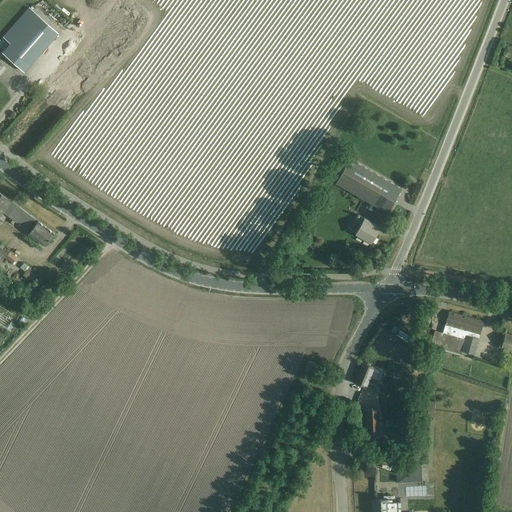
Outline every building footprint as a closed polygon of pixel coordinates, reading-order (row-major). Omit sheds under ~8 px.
[(19,0),(13,8),(19,13),(26,5),(19,0)] [(68,112),(112,63),(149,21),(126,0),(119,0),(41,88),(68,112)] [(30,8),(0,41),(0,51),(25,73),(59,34),(30,8)] [(402,189),(349,159),(345,167),(337,162),(333,170),(328,179),(336,183),(335,184),(388,214),(402,189)] [(27,231),(31,226),(36,220),(0,192),(0,216),(3,213),(27,231)] [(371,243),(380,228),(358,215),(354,222),(361,226),(356,234),(371,243)] [(38,222),(29,234),(45,247),(54,234),(38,222)] [(0,257),(3,260),(5,258),(13,265),(18,259),(10,252),(0,245),(0,257)] [(39,275),(30,268),(24,275),(34,282),(39,275)] [(435,331),(431,342),(475,354),(484,322),(449,312),(443,333),(435,331)] [(13,331),(0,322),(0,333),(8,339),(13,331)] [(511,335),(505,334),(502,348),(511,351),(511,335)] [(315,363),(308,361),(305,371),(312,373),(315,363)] [(363,363),(355,382),(366,387),(370,377),(379,381),(383,372),(374,368),(363,363)] [(383,439),(381,410),(367,410),(369,439),(383,439)] [(421,467),(397,460),(397,476),(397,482),(405,482),(405,476),(421,475),(421,467)] [(374,511),(394,511),(395,499),(374,500),(374,511)]
